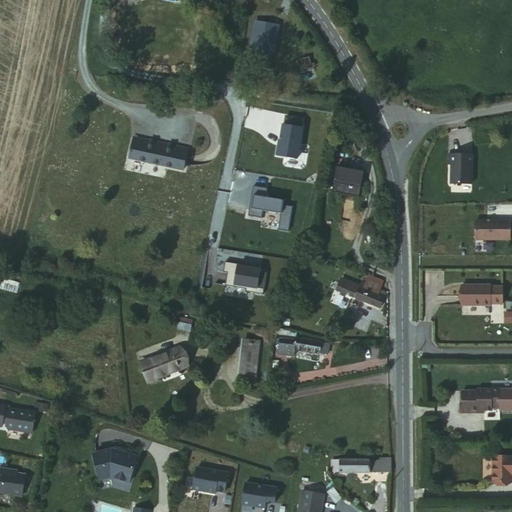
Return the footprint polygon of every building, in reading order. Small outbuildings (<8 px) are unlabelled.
[(247,0),(226,0),(225,5),(246,8),(247,0)] [(277,24),(254,23),(252,54),(276,55),(277,24)] [(309,56),(300,57),(301,68),(310,67),(309,56)] [(276,157),(296,160),(302,130),(300,130),(302,121),(286,118),(284,127),(283,126),(279,147),(278,147),(276,157)] [(138,143),(131,142),(127,158),(181,170),(186,150),(139,139),(138,143)] [(473,182),(473,153),(449,153),(449,162),(452,162),(452,182),(473,182)] [(359,173),(332,168),(327,193),(354,199),(359,173)] [(265,198),(267,189),(252,187),(247,217),(261,219),(262,212),(280,215),(277,231),(288,233),(292,207),(282,206),(283,201),(265,198)] [(507,239),(506,220),(472,221),(472,240),(507,239)] [(224,262),(222,273),(227,274),(224,286),(245,289),(245,292),(262,295),(266,273),(259,272),(259,269),(237,266),(238,264),(224,262)] [(363,276),(360,286),(377,291),(378,288),(380,282),(363,276)] [(377,291),(360,286),(359,286),(359,283),(340,278),(335,292),(378,307),(384,290),(378,288),(377,291)] [(488,285),(459,286),(459,306),(488,305),(488,285)] [(193,318),(179,315),(177,326),(191,328),(193,318)] [(295,342),(280,339),(277,353),(293,356),(294,349),(325,354),(326,344),(296,339),(295,342)] [(257,350),(249,350),(247,391),(262,391),(263,346),(258,346),(257,350)] [(191,350),(157,362),(164,381),(199,368),(191,350)] [(496,389),(473,389),(473,391),(459,391),(459,413),(475,413),(475,410),(489,410),(489,408),(496,408),(496,389)] [(32,432),(35,412),(9,407),(7,415),(4,415),(5,405),(0,404),(0,425),(2,425),(3,422),(6,422),(6,425),(5,428),(8,428),(32,432)] [(112,446),(93,451),(100,476),(111,473),(130,479),(137,454),(124,450),(123,452),(113,449),(112,446)] [(390,473),(390,461),(340,459),(340,460),(333,459),(332,470),(339,471),(390,473)] [(511,459),(493,460),(493,486),(511,485),(511,459)] [(228,471),(197,466),(193,488),(215,492),(216,489),(225,491),(228,471)] [(0,492),(21,496),(25,475),(16,474),(5,472),(5,469),(0,468),(0,492)] [(276,486),(246,481),(242,502),(264,506),(265,500),(274,501),(276,486)] [(304,482),(302,489),(315,492),(316,484),(304,482)] [(315,492),(302,489),(297,511),(319,511),(323,493),(315,492)]
